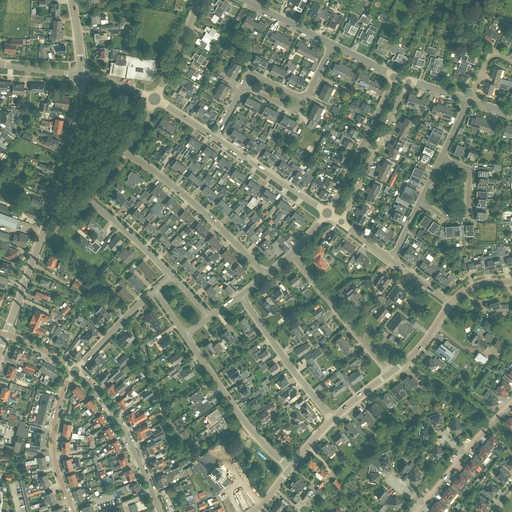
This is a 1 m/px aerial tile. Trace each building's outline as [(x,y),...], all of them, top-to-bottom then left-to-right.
[(88,0),(89,5),(88,6),(89,9),(94,9),(94,8),(94,3),(98,2),(99,7),(104,7),(103,0),(88,0)] [(229,13),(232,8),(228,5),(229,4),(224,1),(223,2),(219,0),(218,0),(216,4),(218,6),(216,9),(223,14),(224,11),(225,12),(226,11),(229,13)] [(292,0),(291,3),(295,5),(293,9),(301,12),(307,0),(292,0)] [(49,1),(45,1),(39,1),(39,6),(45,6),(45,5),(51,5),(51,15),(59,15),(59,4),(51,4),(51,1),(49,1)] [(323,19),(327,11),(328,9),(325,8),(324,10),(322,9),(323,8),(317,5),(314,10),(312,9),(309,16),(314,19),(314,21),(317,22),(319,19),(318,18),(319,16),(323,19)] [(225,15),(223,14),(216,9),(213,13),(210,11),(207,16),(212,19),(211,20),(215,23),(216,22),(220,24),(221,23),(224,25),(225,23),(222,21),(224,18),(223,18),(225,15)] [(327,11),(323,19),(327,20),(328,21),(327,23),(326,22),(324,26),(327,28),(328,26),(334,29),(337,24),(339,25),(343,18),(342,17),(343,16),(340,14),(339,16),(333,13),(332,14),(327,11)] [(105,14),(99,15),(99,14),(91,16),(92,24),(100,23),(100,20),(106,19),(105,14)] [(355,24),(356,22),(358,18),(351,14),(349,19),(350,19),(348,23),(346,23),(343,29),(345,30),(343,34),(349,37),(351,33),(355,35),(358,28),(359,26),(355,24)] [(252,29),(256,22),(253,21),(254,19),(248,15),(243,25),(252,29)] [(53,29),(61,30),(61,20),(59,20),(59,18),(49,17),(46,17),(45,21),(53,21),(53,29)] [(511,27),(511,25),(511,24),(501,20),(506,22),(504,28),(508,29),(509,27),(511,27)] [(261,34),(266,24),(259,21),(258,24),(256,22),(252,29),(261,34)] [(496,40),(499,33),(495,31),(497,27),(491,24),(489,28),(487,28),(484,34),(486,35),(484,38),(490,41),(492,38),(496,40)] [(362,31),(359,37),(363,39),(361,43),(367,46),(369,42),(370,43),(373,36),(372,36),(374,31),(376,32),(378,28),(371,25),(369,29),(368,28),(366,32),(362,31)] [(217,40),(220,34),(216,32),(217,30),(213,28),(212,29),(207,26),(204,31),(206,32),(204,36),(211,40),(212,38),(213,38),(214,38),(217,40)] [(63,30),(61,30),(53,29),(53,36),(49,35),(49,39),(61,40),(61,38),(62,38),(63,35),(64,35),(64,30),(63,30)] [(278,44),(283,35),(276,31),(275,34),(272,32),(269,39),(268,41),(271,42),(272,41),(278,44)] [(511,33),(509,32),(507,37),(503,35),(500,42),(504,43),(502,47),(509,50),(510,46),(511,47),(511,46),(511,33)] [(107,36),(107,33),(103,33),(94,33),(94,37),(94,39),(94,40),(95,40),(95,42),(99,42),(99,40),(107,39),(107,36)] [(287,49),(291,42),(288,40),(289,38),(283,35),(278,44),(277,47),(280,49),(282,46),(287,49)] [(209,43),(211,40),(204,36),(201,40),(198,38),(195,42),(200,45),(199,47),(204,49),(205,48),(209,51),(212,45),(209,43)] [(391,52),(394,46),(389,43),(390,42),(384,39),(384,38),(380,36),(377,44),(379,45),(376,50),(382,53),(381,55),(384,56),(386,53),(385,52),(386,50),(387,51),(391,52)] [(394,46),(391,52),(395,55),(394,57),(393,56),(391,60),(396,62),(396,60),(401,63),(405,56),(403,55),(406,50),(400,47),(399,48),(397,47),(398,44),(400,42),(401,42),(402,40),(402,38),(399,37),(395,43),(394,46)] [(21,45),(22,41),(13,40),(12,43),(5,43),(5,51),(9,51),(8,55),(12,55),(12,51),(15,51),(15,45),(21,45)] [(305,56),(309,49),(306,48),(307,45),(301,42),(299,41),(295,47),(295,48),(297,50),(296,51),(305,56)] [(51,44),(52,53),(57,53),(57,55),(58,55),(58,56),(59,56),(60,56),(61,55),(61,54),(61,53),(65,52),(65,46),(58,46),(58,44),(51,44)] [(39,58),(47,58),(46,49),(48,49),(48,45),(40,45),(40,51),(39,51),(39,58)] [(126,56),(131,57),(132,52),(112,49),(112,50),(110,51),(105,50),(105,48),(96,48),(96,49),(95,49),(95,51),(96,52),(96,53),(96,58),(105,58),(105,57),(108,57),(108,58),(113,59),(116,59),(115,63),(115,64),(124,65),(126,56)] [(314,60),(319,51),(313,48),(311,50),(309,49),(305,56),(314,60)] [(421,54),(421,51),(417,50),(416,52),(414,57),(413,56),(411,63),(412,64),(411,67),(418,70),(419,66),(423,67),(425,60),(421,59),(422,54),(421,54)] [(205,66),(208,61),(204,59),(205,57),(201,54),(200,56),(195,53),(192,58),(195,59),(192,63),(199,67),(200,64),(202,65),(205,66)] [(258,67),(263,59),(263,57),(261,56),(260,56),(259,57),(256,55),(254,54),(252,59),(254,60),(252,64),(258,67)] [(474,68),(475,64),(474,63),(476,57),(469,54),(468,56),(462,54),(460,60),(461,61),(459,66),(466,69),(468,64),(471,65),(470,66),(474,68)] [(155,60),(131,57),(126,56),(124,65),(115,64),(112,63),(110,74),(138,79),(137,79),(152,81),(155,60)] [(438,59),(435,58),(431,57),(430,62),(427,69),(431,70),(430,74),(437,76),(438,72),(445,75),(446,65),(442,64),(443,59),(438,57),(438,59)] [(230,68),(238,72),(241,66),(239,64),(240,62),(233,58),(232,61),(233,62),(230,68)] [(263,59),(258,67),(265,70),(269,62),(263,59)] [(199,67),(192,63),(190,67),(186,65),(183,69),(188,72),(187,74),(192,76),(193,75),(196,77),(200,72),(201,73),(203,70),(199,67)] [(341,75),(346,66),(339,63),(338,65),(335,64),(333,69),(331,68),(329,72),(331,73),(332,71),(341,75)] [(276,76),(281,68),(274,64),(270,73),(276,76)] [(346,66),(341,75),(347,78),(346,80),(352,83),(357,75),(351,72),(352,69),(346,66)] [(464,73),(466,69),(459,66),(457,71),(455,71),(453,77),(459,79),(458,81),(465,84),(468,78),(469,78),(471,75),(467,73),(467,74),(464,73)] [(510,87),(511,82),(499,78),(502,70),(494,67),(491,77),(495,79),(494,82),(501,84),(510,87)] [(235,78),(238,72),(230,68),(227,74),(235,78)] [(281,68),(276,76),(283,79),(285,75),(287,71),(281,68)] [(367,90),(371,81),(369,79),(370,77),(360,72),(356,81),(365,86),(364,88),(367,90)] [(298,77),(292,74),(288,82),(294,85),(298,77)] [(301,88),(305,80),(298,77),(294,85),(301,88)] [(371,81),(367,90),(370,91),(371,89),(377,92),(377,93),(382,95),(383,92),(378,89),(382,83),(375,79),(374,82),(371,81)] [(187,94),(189,95),(191,96),(193,93),(197,88),(192,85),(193,84),(189,81),(188,83),(183,80),(180,84),(183,86),(181,90),(187,94)] [(218,89),(227,93),(230,87),(227,86),(228,84),(221,80),(220,82),(222,83),(218,89)] [(9,96),(9,89),(7,89),(7,82),(1,81),(1,91),(1,94),(6,94),(6,97),(9,97),(9,96)] [(499,88),(501,84),(494,82),(493,84),(487,82),(483,93),(492,95),(494,87),(499,88)] [(43,92),(44,84),(31,83),(30,92),(43,92)] [(18,94),(18,84),(13,84),(12,89),(9,89),(9,96),(12,96),(12,94),(18,94)] [(18,94),(23,95),(23,97),(26,97),(27,90),(24,90),(24,85),(18,84),(18,94)] [(330,94),(333,88),(325,84),(322,90),(330,94)] [(223,100),(227,93),(218,89),(215,95),(223,100)] [(187,94),(181,90),(178,94),(174,92),(172,96),(177,99),(176,100),(180,103),(181,102),(185,104),(188,99),(185,97),(187,94)] [(327,101),(330,94),(322,90),(319,97),(327,101)] [(416,106),(419,99),(416,98),(417,96),(410,94),(407,101),(405,100),(404,104),(406,105),(407,103),(416,106)] [(52,104),(55,104),(55,106),(68,108),(69,99),(56,97),(56,99),(53,99),(52,104)] [(250,109),(254,100),(248,97),(243,105),(250,109)] [(426,110),(429,100),(422,98),(422,100),(419,99),(416,106),(426,110)] [(350,107),(362,112),(363,110),(368,112),(371,106),(370,106),(373,101),(369,99),(367,104),(363,102),(359,100),(356,106),(351,104),(350,107)] [(256,112),(260,104),(254,100),(250,109),(256,112)] [(201,101),(196,107),(199,109),(196,113),(201,117),(206,110),(203,108),(206,105),(201,101)] [(320,115),(323,109),(315,104),(312,110),(320,115)] [(333,109),(339,112),(341,109),(343,105),(340,104),(338,107),(334,106),(333,109)] [(441,116),(444,106),(438,104),(437,106),(434,105),(432,113),(441,116)] [(61,114),(62,108),(52,107),(52,106),(47,106),(47,111),(47,112),(51,112),(51,113),(61,114)] [(268,118),(272,110),(266,106),(263,112),(261,111),(259,115),(261,116),(262,115),(268,118)] [(451,119),(453,111),(450,110),(451,108),(444,106),(441,116),(451,119)] [(361,115),(362,112),(350,107),(349,109),(354,112),(350,118),(354,120),(355,120),(358,121),(356,125),(360,127),(362,123),(365,117),(361,115)] [(209,112),(206,110),(201,117),(202,118),(201,119),(205,122),(206,120),(207,121),(210,116),(213,118),(213,117),(215,118),(218,113),(211,108),(209,112)] [(9,112),(6,112),(2,111),(1,117),(15,118),(15,114),(16,113),(21,114),(21,109),(9,109),(9,112)] [(278,113),(272,110),(268,118),(274,121),(273,122),(276,124),(278,119),(276,118),(278,113)] [(321,115),(320,115),(312,110),(308,117),(312,119),(308,128),(313,131),(315,128),(321,115)] [(286,127),(290,119),(284,116),(280,124),(286,127)] [(468,122),(467,125),(470,126),(470,125),(476,127),(476,128),(476,129),(479,130),(480,128),(483,118),(476,116),(475,119),(472,118),(472,119),(469,118),(469,119),(468,122)] [(15,118),(1,117),(1,122),(8,123),(8,126),(14,126),(15,118)] [(163,118),(156,130),(161,133),(163,130),(171,135),(172,133),(176,128),(169,124),(170,123),(163,118)] [(399,121),(398,124),(409,129),(411,124),(412,121),(406,118),(403,123),(399,121)] [(493,135),(496,125),(489,123),(490,121),(483,118),(480,128),(489,131),(489,133),(493,135)] [(296,122),(290,119),(286,127),(289,129),(288,131),(291,133),(292,130),(296,122)] [(431,134),(440,138),(445,129),(435,125),(435,124),(431,122),(429,125),(434,128),(431,134)] [(240,133),(242,130),(243,129),(240,127),(234,123),(230,130),(233,131),(230,136),(235,140),(240,133)] [(50,128),(54,128),(53,132),(60,133),(62,127),(51,125),(47,124),(47,126),(50,127),(50,128)] [(398,124),(397,127),(401,128),(398,134),(401,135),(400,138),(406,141),(411,143),(413,144),(413,143),(414,141),(408,138),(405,137),(405,135),(406,134),(409,129),(398,124)] [(511,126),(506,125),(503,134),(511,137),(511,139),(511,126)] [(343,134),(350,138),(351,135),(356,137),(359,131),(351,127),(350,130),(346,129),(343,134)] [(0,135),(2,136),(1,137),(5,139),(8,134),(11,136),(13,134),(6,129),(4,132),(0,128),(0,135)] [(246,140),(250,134),(245,131),(242,135),(240,133),(235,140),(240,143),(244,139),(246,140)] [(251,150),(255,143),(253,141),(255,138),(250,134),(246,140),(249,142),(245,147),(251,150)] [(348,140),(350,138),(343,134),(340,140),(344,142),(343,145),(350,149),(353,143),(348,140)] [(436,148),(440,138),(431,134),(428,139),(427,138),(426,139),(423,138),(422,141),(426,143),(436,148)] [(52,146),(52,147),(56,148),(59,141),(51,138),(47,137),(46,143),(50,144),(49,145),(52,146)] [(190,145),(189,146),(187,150),(189,152),(191,148),(192,146),(196,140),(192,137),(187,142),(190,145)] [(398,151),(398,150),(400,147),(403,148),(406,142),(400,139),(398,141),(395,140),(393,145),(389,143),(388,146),(398,151)] [(191,148),(189,152),(185,156),(187,157),(189,156),(193,150),(196,152),(197,150),(201,144),(196,140),(192,146),(191,148)] [(262,151),(266,145),(261,141),(258,145),(255,143),(251,150),(256,154),(259,149),(262,151)] [(464,147),(458,144),(454,154),(464,158),(467,148),(469,142),(466,141),(464,147)] [(431,157),(436,148),(426,143),(422,152),(431,157)] [(175,155),(178,151),(169,145),(166,149),(164,147),(160,153),(158,152),(156,152),(153,156),(156,158),(156,159),(162,163),(170,152),(175,155)] [(267,161),(272,154),(269,152),(271,148),(266,145),(262,151),(265,153),(261,157),(267,161)] [(388,146),(386,148),(390,150),(388,156),(395,159),(398,154),(399,154),(400,152),(399,151),(398,150),(398,151),(388,146)] [(205,156),(202,159),(202,160),(204,161),(212,150),(207,147),(203,152),(206,154),(205,156)] [(473,161),(477,151),(467,148),(464,158),(473,161)] [(212,150),(204,161),(206,162),(209,159),(210,157),(213,159),(217,154),(212,150)] [(278,162),(282,155),(277,152),(274,156),(272,154),(267,161),(272,165),(275,160),(278,162)] [(431,157),(422,152),(420,156),(418,155),(417,158),(418,158),(417,161),(427,166),(431,157)] [(331,159),(338,163),(339,160),(344,162),(347,156),(339,153),(337,156),(333,154),(331,159)] [(283,172),(287,165),(285,163),(287,159),(282,155),(278,162),(281,163),(277,168),(283,172)] [(219,172),(227,161),(222,157),(218,163),(216,165),(219,167),(217,170),(219,172)] [(336,165),(338,163),(331,159),(329,159),(326,157),(325,157),(324,159),(328,161),(329,162),(328,165),(332,167),(331,170),(338,174),(341,168),(336,165)] [(177,170),(182,164),(177,160),(172,166),(177,170)] [(227,161),(219,172),(217,174),(220,175),(221,173),(224,170),(225,168),(228,170),(232,164),(227,161)] [(389,171),(392,165),(391,164),(385,161),(382,167),(378,165),(377,167),(387,172),(388,172),(387,172),(391,174),(392,172),(389,171)] [(294,172),(298,166),(293,163),(290,166),(287,165),(283,172),(288,175),(291,170),(294,172)] [(40,168),(46,170),(45,172),(49,174),(49,172),(52,173),(54,167),(55,165),(51,164),(50,166),(47,165),(47,166),(41,164),(40,168)] [(182,174),(187,168),(182,164),(177,170),(182,174)] [(192,183),(196,177),(193,174),(199,167),(195,164),(190,169),(193,171),(191,173),(187,178),(192,183)] [(421,178),(426,168),(416,164),(412,173),(421,178)] [(303,175),(301,173),(303,169),(298,166),(294,172),(296,174),(293,179),(299,182),(303,175)] [(388,172),(387,172),(377,167),(376,170),(380,172),(377,177),(384,180),(387,172),(388,172)] [(478,178),(488,178),(489,171),(492,172),(493,167),(489,167),(489,168),(479,167),(478,178)] [(233,184),(241,173),(236,169),(232,174),(230,176),(231,178),(235,181),(233,183),(233,184)] [(310,183),(314,177),(306,171),(303,175),(299,182),(304,186),(307,181),(310,183)] [(143,180),(132,172),(131,172),(128,177),(129,178),(126,182),(133,187),(137,180),(141,183),(143,180)] [(225,178),(229,174),(226,172),(218,182),(221,184),(225,178)] [(241,173),(233,184),(235,185),(237,182),(240,184),(242,182),(246,176),(241,173)] [(417,187),(421,178),(412,173),(408,182),(417,187)] [(319,185),(326,188),(327,185),(332,188),(335,182),(331,180),(333,177),(326,174),(324,177),(323,180),(321,179),(321,180),(315,178),(313,182),(316,183),(317,184),(319,185)] [(196,177),(192,183),(197,187),(202,182),(200,180),(202,177),(199,175),(196,177)] [(207,196),(212,190),(209,188),(213,183),(211,181),(213,178),(211,176),(206,181),(209,183),(207,186),(202,191),(207,196)] [(488,185),(488,178),(478,178),(477,188),(488,189),(493,189),(492,189),(492,185),(488,185)] [(248,194),(256,183),(251,180),(247,184),(245,182),(241,188),(244,189),(246,187),(249,189),(246,193),(248,194)] [(413,196),(417,187),(408,182),(403,191),(404,192),(413,196)] [(34,189),(38,191),(45,193),(47,187),(41,184),(36,183),(34,189)] [(256,183),(248,194),(250,196),(252,193),(255,195),(257,192),(261,187),(256,183)] [(377,194),(381,186),(374,183),(372,188),(368,186),(367,189),(377,194)] [(324,191),(326,188),(319,185),(317,184),(316,187),(317,188),(316,190),(320,192),(319,196),(326,199),(329,193),(324,191)] [(160,191),(161,190),(156,186),(151,192),(154,194),(150,199),(152,200),(156,196),(160,191)] [(493,189),(488,189),(477,188),(477,198),(487,199),(488,192),(493,192),(493,189)] [(263,204),(271,193),(266,189),(262,195),(265,197),(263,199),(264,199),(261,202),(263,204)] [(372,204),(377,194),(367,189),(365,192),(369,194),(367,199),(366,201),(372,204)] [(142,198),(148,192),(145,190),(142,194),(140,196),(138,195),(136,197),(141,200),(142,198)] [(160,205),(161,204),(159,202),(166,195),(161,190),(160,191),(156,196),(158,198),(157,200),(156,203),(152,208),(151,209),(154,212),(159,206),(160,205)] [(212,190),(207,196),(210,198),(209,199),(211,202),(217,195),(212,190)] [(408,205),(413,196),(404,192),(403,191),(400,198),(398,197),(396,199),(399,201),(408,205)] [(128,202),(127,200),(117,192),(111,199),(121,207),(124,203),(126,205),(125,205),(129,208),(134,201),(131,198),(128,201),(128,202)] [(271,193),(263,204),(267,206),(269,203),(271,204),(272,202),(276,197),(271,193)] [(28,199),(31,200),(30,204),(39,208),(42,200),(33,196),(29,195),(28,199)] [(170,208),(175,203),(170,198),(165,204),(164,205),(166,208),(167,206),(170,208)] [(486,209),(487,199),(477,198),(476,208),(486,209)] [(222,209),(227,204),(222,199),(217,204),(222,209)] [(397,204),(394,210),(404,214),(408,205),(399,201),(396,199),(395,203),(397,204)] [(277,205),(276,207),(279,210),(276,213),(278,214),(278,215),(286,204),(281,200),(277,205)] [(234,211),(242,203),(240,201),(238,202),(232,209),(227,204),(222,209),(224,212),(223,212),(226,215),(227,214),(232,209),(234,211)] [(175,212),(180,207),(175,203),(170,208),(168,210),(170,212),(172,210),(175,212)] [(241,218),(236,213),(243,207),(243,206),(244,205),(242,203),(234,211),(236,213),(231,218),(236,223),(241,218)] [(159,206),(154,212),(158,215),(163,209),(162,208),(164,206),(161,204),(160,205),(159,206)] [(286,204),(278,215),(280,216),(283,212),(286,215),(291,207),(286,204)] [(367,216),(369,211),(370,212),(371,209),(370,208),(364,205),(361,210),(357,208),(356,211),(367,216)] [(12,208),(10,213),(20,217),(22,211),(17,209),(12,208)] [(486,219),(486,209),(476,208),(475,218),(486,219)] [(35,218),(37,213),(27,209),(25,215),(35,218)] [(136,220),(140,214),(136,210),(131,216),(136,220)] [(184,220),(189,215),(184,210),(177,218),(175,216),(171,220),(169,223),(172,226),(175,223),(174,222),(175,221),(178,221),(181,218),(184,220)] [(399,224),(404,214),(394,210),(390,219),(399,224)] [(364,220),(367,216),(356,211),(355,213),(359,215),(356,221),(355,223),(360,225),(361,223),(363,224),(363,223),(364,224),(365,221),(364,220)] [(258,216),(260,218),(263,220),(265,217),(258,212),(256,214),(258,216)] [(293,222),(290,225),(292,226),(300,216),(295,212),(291,217),(292,217),(292,218),(294,219),(292,221),(293,222)] [(19,220),(0,213),(0,222),(16,229),(19,220)] [(140,224),(145,219),(140,214),(136,220),(140,224)] [(241,228),(246,223),(247,222),(244,220),(248,216),(245,214),(241,218),(236,223),(241,228)] [(182,222),(184,224),(186,222),(189,225),(194,219),(189,215),(184,220),(182,222)] [(421,239),(428,230),(434,221),(425,215),(419,224),(425,228),(422,231),(420,230),(416,235),(421,239)] [(300,216),(292,226),(294,228),(297,224),(300,227),(301,224),(305,219),(300,216)] [(87,226),(98,235),(95,238),(101,242),(104,238),(101,236),(103,234),(101,232),(103,229),(92,220),(87,226)] [(440,236),(442,227),(434,221),(428,230),(436,235),(440,236)] [(154,227),(156,224),(154,222),(151,224),(149,222),(144,228),(149,232),(154,227)] [(166,222),(158,230),(161,232),(168,224),(166,222)] [(196,234),(203,227),(198,223),(193,229),(193,228),(192,230),(194,232),(196,234)] [(250,237),(255,233),(253,230),(257,226),(254,223),(250,227),(250,228),(245,232),(250,237)] [(379,239),(384,232),(381,230),(384,226),(379,223),(374,229),(377,231),(374,235),(379,239)] [(154,227),(149,232),(153,236),(155,234),(158,231),(156,229),(157,228),(158,226),(156,224),(154,227)] [(170,227),(168,224),(161,232),(162,234),(162,235),(157,240),(161,244),(166,239),(168,237),(164,233),(165,232),(170,227)] [(464,236),(474,235),(473,224),(463,225),(464,236)] [(453,236),(464,236),(463,225),(452,226),(453,236)] [(443,237),(453,236),(452,226),(442,227),(440,236),(443,237)] [(203,227),(196,234),(199,237),(200,235),(203,237),(208,231),(203,227)] [(192,230),(189,228),(188,230),(185,233),(185,232),(183,235),(182,237),(184,239),(186,237),(192,230)] [(384,232),(379,239),(384,243),(387,238),(390,240),(394,234),(387,228),(384,232)] [(255,233),(250,237),(255,242),(260,237),(258,235),(262,232),(259,229),(255,233)] [(263,238),(268,234),(273,229),(271,231),(268,229),(266,231),(261,236),(263,238)] [(0,239),(7,242),(10,235),(0,231),(0,239)] [(332,244),(338,236),(332,231),(326,240),(332,244)] [(29,237),(20,233),(19,236),(14,235),(12,242),(17,243),(17,242),(21,243),(20,245),(26,247),(29,237)] [(288,242),(293,237),(289,233),(284,239),(288,242)] [(74,242),(85,251),(91,244),(80,235),(74,242)] [(173,245),(179,239),(178,239),(180,237),(179,235),(176,237),(171,242),(173,245)] [(212,245),(217,240),(213,235),(207,241),(212,245)] [(281,245),(286,241),(286,240),(281,235),(276,240),(281,245)] [(116,236),(109,245),(106,242),(101,247),(105,251),(109,246),(114,251),(123,242),(116,236)] [(179,239),(173,245),(176,247),(181,242),(184,240),(181,237),(179,240),(179,239)] [(199,245),(204,241),(201,238),(194,246),(194,245),(192,247),(194,249),(195,250),(199,246),(199,245)] [(166,249),(171,244),(166,239),(161,244),(166,249)] [(216,250),(222,245),(217,240),(212,245),(208,248),(211,251),(214,248),(216,250)] [(269,247),(272,245),(267,240),(259,247),(261,249),(260,250),(262,253),(263,252),(269,247)] [(96,247),(93,251),(95,253),(101,246),(95,241),(92,244),(96,247)] [(346,242),(343,245),(341,243),(337,249),(340,251),(341,250),(343,252),(345,250),(351,254),(355,248),(346,242)] [(284,243),(280,248),(286,253),(290,248),(284,243)] [(14,260),(15,257),(17,257),(18,255),(17,254),(18,251),(4,245),(2,252),(6,253),(5,256),(6,256),(6,258),(10,259),(11,259),(14,260)] [(322,271),(329,265),(321,255),(325,252),(320,246),(310,254),(314,260),(313,261),(322,271)] [(413,254),(416,250),(410,246),(407,250),(403,257),(408,260),(413,254)] [(179,252),(181,249),(180,248),(176,249),(174,247),(168,253),(171,256),(172,255),(174,257),(179,252)] [(273,252),(269,247),(263,252),(268,257),(269,256),(270,258),(273,254),(272,253),(273,252)] [(186,257),(191,252),(189,250),(186,252),(182,248),(181,249),(179,252),(174,257),(178,261),(183,256),(183,255),(186,257)] [(126,264),(136,254),(130,249),(126,254),(123,251),(119,256),(121,258),(121,259),(126,264)] [(197,252),(195,250),(194,249),(191,252),(186,257),(188,260),(193,255),(197,252)] [(225,259),(231,254),(226,249),(221,255),(221,254),(220,256),(222,258),(223,257),(225,259)] [(419,262),(423,255),(416,250),(413,254),(408,260),(413,264),(416,260),(419,262)] [(208,257),(205,260),(208,263),(217,254),(215,251),(213,253),(209,257),(208,257)] [(418,268),(423,272),(428,265),(431,261),(426,258),(429,253),(426,251),(423,255),(419,262),(421,264),(418,268)] [(501,262),(504,262),(502,254),(501,251),(498,251),(499,253),(496,254),(497,259),(494,259),(493,260),(495,268),(502,266),(501,262)] [(511,265),(511,256),(509,257),(508,253),(502,254),(501,251),(502,254),(504,262),(507,261),(508,266),(511,265)] [(213,262),(219,256),(217,254),(208,263),(207,263),(210,265),(213,262)] [(235,258),(231,254),(225,259),(222,262),(224,265),(227,261),(230,264),(224,269),(225,269),(222,272),(224,274),(227,271),(233,265),(231,263),(235,258)] [(360,254),(357,258),(354,256),(349,262),(353,264),(356,267),(359,269),(361,265),(364,267),(369,260),(360,254)] [(429,254),(427,258),(433,262),(436,258),(429,254)] [(60,265),(61,262),(58,261),(57,262),(56,262),(57,257),(50,255),(50,256),(49,256),(49,257),(49,258),(48,260),(60,265)] [(493,260),(494,259),(493,255),(489,256),(483,257),(483,256),(485,265),(488,264),(489,269),(495,268),(493,260)] [(482,265),(485,265),(483,256),(477,257),(478,260),(474,261),(474,262),(476,271),(483,269),(482,265)] [(476,271),(474,262),(471,263),(470,259),(468,259),(467,257),(464,258),(466,268),(469,267),(470,272),(476,271)] [(65,269),(60,265),(48,260),(47,263),(46,264),(46,265),(46,266),(53,269),(54,266),(55,266),(55,267),(58,267),(57,270),(64,273),(65,269)] [(186,269),(191,265),(187,260),(181,265),(186,269)] [(204,265),(206,262),(204,260),(196,268),(198,270),(204,265)] [(149,279),(155,273),(143,261),(137,266),(149,279)] [(204,265),(198,270),(200,272),(208,265),(206,262),(204,265)] [(1,269),(4,270),(3,271),(4,273),(6,274),(7,273),(8,272),(10,273),(13,266),(3,263),(1,269)] [(431,267),(428,265),(423,272),(429,276),(432,271),(434,273),(439,267),(434,263),(431,267)] [(190,274),(195,269),(191,265),(186,269),(190,274)] [(227,271),(229,274),(231,272),(233,274),(235,272),(237,274),(243,269),(238,265),(235,268),(233,265),(227,271)] [(444,276),(444,277),(447,273),(439,267),(434,273),(437,275),(433,279),(439,283),(444,276)] [(242,279),(247,274),(243,269),(237,274),(234,278),(230,282),(227,284),(232,289),(234,286),(231,283),(235,280),(236,279),(236,280),(240,277),(242,279)] [(203,277),(203,278),(206,275),(204,273),(201,275),(199,273),(194,278),(198,282),(203,277)] [(138,290),(144,284),(133,274),(127,280),(138,290)] [(6,288),(7,285),(6,285),(8,279),(0,275),(0,287),(5,289),(5,288),(6,288)] [(444,276),(439,283),(444,287),(446,284),(449,286),(451,287),(455,282),(453,281),(454,278),(449,275),(446,278),(444,277),(444,276)] [(296,276),(290,281),(294,286),(292,288),(295,292),(304,285),(301,281),(296,276)] [(382,292),(385,288),(391,280),(385,276),(376,287),(382,292)] [(39,284),(46,287),(52,289),(54,282),(49,280),(42,277),(39,284)] [(207,282),(203,278),(203,277),(198,282),(202,287),(207,282)] [(126,302),(131,296),(126,291),(126,290),(124,288),(127,285),(121,279),(117,283),(123,288),(120,291),(120,292),(117,294),(120,297),(121,297),(126,302)] [(210,295),(219,287),(217,284),(213,288),(211,286),(205,291),(210,295)] [(228,295),(233,290),(228,285),(223,290),(228,295)] [(360,300),(362,299),(356,291),(359,289),(356,285),(344,294),(349,301),(350,301),(355,307),(361,302),(360,300)] [(219,287),(210,295),(214,300),(219,295),(217,293),(221,289),(219,287)] [(403,300),(407,294),(397,287),(389,298),(395,302),(399,297),(403,300)] [(292,299),(294,298),(286,289),(283,292),(280,289),(274,294),(279,300),(282,297),(284,300),(290,296),(292,299)] [(49,295),(44,293),(36,290),(35,293),(34,293),(33,295),(34,296),(34,297),(42,300),(42,301),(44,302),(45,301),(47,302),(49,295)] [(469,292),(471,300),(479,298),(476,290),(469,292)] [(269,304),(266,301),(261,305),(267,312),(269,310),(273,315),(279,310),(280,309),(274,302),(272,304),(271,302),(269,304)] [(374,317),(380,321),(389,310),(383,306),(384,305),(387,308),(389,305),(384,301),(380,305),(383,307),(374,317)] [(499,301),(490,304),(491,310),(496,308),(497,311),(499,311),(509,311),(508,304),(500,304),(499,301)] [(64,317),(71,308),(67,304),(60,312),(56,308),(53,312),(63,316),(64,317)] [(320,306),(319,305),(314,308),(316,310),(312,313),(316,319),(325,312),(321,306),(320,306)] [(107,320),(111,316),(102,308),(96,314),(98,316),(93,321),(98,326),(105,319),(107,320)] [(47,322),(48,320),(49,321),(51,320),(52,318),(51,317),(49,316),(50,316),(45,314),(36,310),(34,314),(34,315),(43,319),(42,320),(47,322)] [(53,312),(51,311),(50,314),(56,317),(56,318),(61,321),(62,319),(65,321),(67,319),(64,317),(63,316),(53,312)] [(149,321),(154,328),(156,332),(161,328),(159,325),(160,324),(152,311),(143,317),(147,322),(149,321)] [(406,338),(413,329),(406,323),(408,321),(398,313),(387,327),(397,335),(399,332),(406,338)] [(34,315),(34,314),(33,314),(29,323),(30,323),(39,327),(39,326),(40,325),(42,326),(43,325),(44,323),(44,322),(42,321),(42,320),(43,319),(34,315)] [(244,330),(249,326),(244,318),(238,322),(244,330)] [(283,318),(274,325),(276,327),(285,321),(283,318)] [(313,329),(320,323),(318,320),(313,324),(311,326),(313,329)] [(88,321),(86,323),(89,326),(87,327),(90,330),(83,338),(89,344),(97,335),(92,329),(94,327),(88,321)] [(44,328),(39,326),(39,327),(30,323),(28,328),(37,332),(42,334),(43,332),(44,332),(45,331),(43,330),(44,328)] [(309,331),(310,331),(312,334),(317,329),(319,327),(326,336),(332,332),(325,323),(322,325),(320,323),(313,329),(309,331)] [(496,337),(500,331),(494,327),(491,324),(487,330),(487,331),(496,337)] [(59,346),(68,332),(65,330),(64,332),(62,335),(60,334),(61,328),(58,326),(51,337),(56,340),(54,343),(59,346)] [(301,340),(311,333),(308,330),(306,331),(307,332),(305,334),(299,326),(296,328),(296,327),(295,327),(295,326),(293,326),(291,327),(291,328),(292,329),(290,331),(296,340),(299,338),(301,340)] [(251,340),(256,336),(254,333),(255,333),(252,329),(246,333),(249,337),(251,340)] [(231,336),(227,330),(219,336),(223,341),(225,340),(227,342),(230,340),(232,343),(238,339),(234,333),(231,336)] [(68,332),(59,346),(65,349),(70,340),(68,338),(70,336),(67,334),(68,332)] [(132,340),(135,338),(129,332),(127,335),(125,333),(117,341),(123,347),(131,339),(132,340)] [(481,338),(478,336),(479,336),(474,332),(469,339),(468,340),(469,342),(471,343),(473,343),(473,342),(474,342),(474,343),(475,344),(476,344),(481,349),(482,348),(484,350),(488,345),(485,344),(480,339),(481,338)] [(490,342),(494,337),(488,332),(484,337),(490,342)] [(311,333),(301,340),(303,343),(311,337),(313,336),(311,333)] [(157,340),(158,341),(163,348),(173,342),(168,335),(159,341),(156,336),(152,339),(146,343),(148,346),(150,345),(157,340)] [(336,341),(344,352),(343,352),(346,356),(352,352),(349,348),(351,347),(342,336),(336,341)] [(69,348),(70,348),(73,350),(81,340),(78,337),(76,339),(69,348)] [(498,338),(493,346),(501,352),(502,351),(506,354),(511,349),(507,346),(507,345),(498,338)] [(458,352),(456,351),(458,349),(447,340),(442,345),(445,347),(444,348),(442,346),(441,348),(439,346),(435,350),(442,356),(444,358),(450,362),(447,359),(451,354),(454,356),(458,352)] [(216,343),(213,345),(210,342),(205,346),(210,354),(211,355),(214,353),(215,354),(221,350),(220,350),(223,348),(219,342),(216,344),(216,343)] [(297,348),(295,350),(295,351),(299,357),(308,350),(307,348),(311,346),(308,342),(305,345),(304,345),(300,348),(298,349),(297,348)] [(81,353),(84,349),(80,346),(77,350),(78,349),(77,348),(76,349),(75,349),(71,355),(70,356),(73,357),(76,359),(78,356),(79,357),(82,354),(81,353)] [(257,349),(255,346),(250,350),(248,352),(250,355),(251,354),(256,361),(257,360),(261,358),(263,360),(270,355),(266,350),(264,351),(262,348),(260,350),(259,348),(257,349)] [(25,358),(25,357),(27,358),(28,355),(22,353),(23,351),(15,348),(15,349),(14,349),(14,350),(14,351),(14,352),(13,354),(25,358)] [(318,381),(324,377),(314,363),(316,362),(314,360),(323,354),(319,349),(305,358),(308,363),(307,363),(310,367),(308,368),(316,379),(317,379),(318,381)] [(173,366),(184,359),(180,352),(169,359),(173,366)] [(486,358),(478,353),(475,359),(484,365),(486,363),(484,362),(486,358)] [(124,368),(131,360),(125,354),(117,362),(124,368)] [(101,364),(105,360),(99,355),(87,368),(92,372),(95,370),(96,371),(98,368),(97,367),(100,364),(101,364)] [(351,366),(358,361),(355,357),(348,363),(351,366)] [(438,364),(439,365),(443,369),(446,366),(442,362),(435,358),(433,360),(430,358),(428,361),(427,360),(424,364),(431,370),(433,367),(434,368),(438,364)] [(44,373),(49,365),(44,361),(39,370),(44,373)] [(169,375),(177,370),(176,370),(180,367),(179,364),(174,367),(167,372),(167,373),(169,375),(168,375),(169,375)] [(280,369),(276,364),(269,368),(266,364),(260,368),(264,373),(269,369),(272,374),(280,369)] [(44,373),(46,374),(44,378),(45,379),(44,380),(45,381),(47,379),(49,376),(54,368),(49,365),(44,373)] [(8,369),(8,371),(21,376),(22,373),(16,371),(17,368),(10,366),(9,366),(8,366),(8,369)] [(177,370),(169,375),(171,379),(173,377),(179,373),(183,370),(181,367),(177,370)] [(54,368),(49,376),(54,380),(60,371),(54,368)] [(108,382),(120,372),(117,368),(110,373),(108,371),(104,374),(103,373),(98,378),(103,383),(106,380),(108,382)] [(187,369),(181,373),(177,375),(180,379),(184,376),(186,379),(194,374),(190,368),(187,370),(187,369)] [(232,380),(233,380),(233,381),(240,376),(242,380),(249,375),(246,370),(240,373),(238,370),(234,373),(233,371),(230,374),(230,375),(230,376),(230,377),(230,378),(231,380),(232,380)] [(344,377),(348,382),(350,380),(353,385),(364,376),(359,370),(349,378),(346,375),(344,377),(342,375),(344,377)] [(8,371),(7,374),(6,373),(5,376),(6,376),(6,377),(13,379),(12,381),(16,382),(17,379),(20,380),(21,376),(8,371)] [(122,371),(120,373),(113,379),(116,382),(123,377),(125,375),(122,371)] [(342,375),(340,372),(337,375),(342,382),(334,389),(333,388),(330,391),(335,397),(338,395),(338,394),(347,387),(345,385),(348,382),(344,377),(342,375)] [(275,379),(277,382),(281,388),(289,382),(285,376),(282,378),(280,375),(275,379)] [(413,377),(410,379),(408,376),(403,380),(409,388),(412,385),(414,388),(419,384),(413,377)] [(509,389),(511,386),(507,383),(509,380),(503,376),(498,383),(500,385),(508,392),(510,389),(509,389)] [(267,378),(261,383),(263,386),(265,384),(270,381),(267,378)] [(243,395),(249,391),(249,390),(250,388),(248,386),(251,384),(247,379),(237,386),(241,392),(240,392),(240,393),(241,395),(242,395),(243,394),(243,395)] [(119,385),(122,383),(122,382),(120,384),(119,381),(117,383),(114,385),(113,384),(107,388),(110,392),(115,388),(119,385)] [(115,394),(118,391),(121,395),(125,391),(124,389),(127,387),(123,382),(122,383),(119,385),(110,392),(113,396),(113,395),(114,396),(116,394),(115,394)] [(424,382),(423,383),(420,385),(425,392),(429,389),(424,382)] [(399,399),(405,394),(401,389),(403,387),(400,383),(391,390),(393,393),(394,392),(399,399)] [(3,386),(1,392),(8,394),(14,396),(15,396),(16,394),(13,393),(14,388),(9,387),(9,388),(7,387),(3,385),(3,386)] [(81,390),(77,385),(72,390),(74,393),(72,395),(72,396),(68,399),(70,401),(74,397),(76,395),(81,390)] [(506,394),(508,392),(500,385),(497,388),(495,386),(492,391),(497,395),(499,393),(504,396),(505,394),(506,394)] [(130,400),(134,396),(135,396),(132,392),(134,391),(132,387),(125,392),(127,395),(126,395),(127,396),(123,398),(117,402),(120,406),(130,400)] [(250,399),(251,401),(249,403),(253,408),(253,407),(256,411),(261,408),(258,404),(256,401),(259,398),(262,396),(262,395),(260,393),(264,390),(262,387),(258,390),(255,393),(256,395),(250,399)] [(145,400),(154,394),(151,389),(142,395),(145,400)] [(296,396),(299,394),(295,389),(290,393),(288,390),(281,396),(285,401),(288,399),(290,402),(297,397),(296,396)] [(76,395),(81,399),(86,394),(81,390),(76,395)] [(191,409),(201,401),(200,399),(204,396),(200,390),(190,397),(194,403),(189,406),(191,409)] [(491,408),(493,409),(498,403),(496,401),(498,399),(488,391),(484,397),(489,401),(486,404),(488,406),(488,407),(488,408),(489,409),(490,409),(491,409),(491,408)] [(15,396),(8,394),(1,392),(0,394),(0,397),(7,400),(7,397),(10,398),(10,399),(16,401),(16,400),(18,401),(18,398),(17,398),(17,397),(15,396)] [(41,398),(51,401),(53,395),(43,392),(41,398)] [(391,395),(388,397),(385,394),(380,399),(385,406),(390,401),(392,404),(396,401),(391,395)] [(130,400),(120,406),(123,410),(128,406),(134,402),(133,401),(136,399),(134,396),(130,400)] [(299,406),(305,402),(302,397),(296,402),(299,406)] [(49,407),(51,401),(41,398),(40,404),(49,407)] [(88,409),(94,404),(90,399),(84,403),(88,409)] [(162,411),(167,407),(162,400),(157,403),(162,411)] [(74,409),(76,408),(80,404),(78,401),(72,406),(74,409)] [(193,412),(198,410),(200,413),(198,415),(199,416),(202,414),(212,407),(207,401),(203,404),(201,401),(191,409),(193,410),(193,412)] [(271,405),(269,402),(263,407),(265,410),(258,415),(262,421),(265,419),(268,423),(274,419),(276,417),(275,414),(273,414),(271,415),(270,412),(274,409),(276,408),(275,406),(273,403),(271,405)] [(309,418),(312,420),(316,416),(310,410),(311,410),(306,403),(302,407),(306,410),(303,413),(308,419),(309,418)] [(372,414),(369,417),(374,422),(377,419),(376,418),(382,413),(374,403),(368,409),(372,414)] [(48,413),(49,407),(40,404),(38,410),(48,413)] [(94,404),(88,409),(92,414),(98,409),(94,404)] [(9,414),(6,413),(7,409),(4,408),(5,407),(0,405),(0,413),(2,415),(2,417),(8,419),(19,422),(20,418),(17,417),(17,416),(9,414)] [(207,428),(218,421),(216,418),(221,415),(216,409),(206,416),(210,422),(205,425),(207,428)] [(46,418),(48,413),(38,410),(37,416),(46,418)] [(133,412),(126,415),(129,420),(140,414),(139,412),(135,414),(136,415),(135,416),(133,412)] [(140,414),(129,420),(132,425),(138,422),(147,417),(144,412),(140,414)] [(375,423),(374,422),(369,417),(367,414),(364,416),(361,412),(358,414),(357,413),(355,416),(354,417),(360,424),(365,420),(367,423),(370,427),(375,423)] [(302,423),(304,420),(296,413),(292,417),(296,422),(293,425),(298,429),(299,429),(301,431),(306,426),(302,423)] [(93,425),(104,418),(102,414),(95,418),(92,420),(93,422),(91,423),(93,425)] [(435,417),(434,415),(428,417),(430,424),(434,423),(435,427),(436,426),(437,427),(440,426),(440,425),(443,423),(440,415),(435,417)] [(45,424),(46,418),(37,416),(35,422),(33,421),(32,424),(36,425),(40,426),(41,423),(45,424)] [(104,418),(93,425),(95,428),(98,426),(97,425),(99,424),(100,427),(107,422),(104,418)] [(461,429),(462,427),(459,425),(461,422),(455,418),(450,424),(452,426),(450,429),(457,434),(458,432),(459,432),(459,433),(460,433),(460,432),(461,432),(461,431),(462,431),(462,430),(461,430),(461,429)] [(17,438),(22,439),(23,436),(22,436),(22,435),(27,437),(29,429),(24,427),(25,424),(8,419),(7,423),(18,426),(16,433),(19,434),(19,435),(18,435),(17,438)] [(209,431),(214,427),(218,433),(228,426),(224,420),(220,423),(218,421),(207,428),(209,431)] [(356,424),(354,421),(351,423),(350,421),(343,427),(352,437),(358,432),(362,437),(365,434),(362,431),(356,424)] [(143,427),(142,427),(135,431),(137,435),(150,429),(147,423),(142,426),(143,427)] [(36,433),(36,439),(46,439),(46,435),(45,435),(45,433),(42,433),(42,432),(40,431),(41,428),(33,426),(30,425),(29,430),(32,431),(36,433)] [(277,426),(276,425),(274,428),(273,427),(271,430),(273,432),(276,435),(276,434),(277,435),(276,437),(279,440),(281,438),(286,443),(291,438),(287,435),(288,434),(282,429),(282,430),(281,429),(280,429),(279,428),(277,426)] [(430,440),(431,431),(428,430),(428,428),(428,427),(421,426),(420,433),(422,434),(421,439),(430,440)] [(102,433),(99,435),(101,438),(112,431),(110,427),(103,431),(104,433),(103,434),(102,433)] [(161,428),(152,432),(154,436),(163,432),(161,428)] [(150,429),(137,435),(139,440),(146,437),(152,434),(150,429)] [(102,440),(104,439),(105,441),(115,435),(112,431),(101,438),(102,440)] [(154,436),(152,437),(154,441),(165,436),(163,432),(154,436)] [(337,444),(342,440),(345,444),(349,439),(344,433),(342,435),(340,432),(333,438),(337,444)] [(91,434),(90,435),(87,436),(86,437),(87,438),(90,443),(95,441),(91,434)] [(486,443),(491,448),(494,446),(499,441),(492,435),(491,435),(489,437),(489,438),(487,440),(488,441),(486,443)] [(22,441),(22,439),(17,438),(17,440),(19,441),(18,441),(15,441),(14,448),(4,446),(3,450),(19,453),(20,449),(25,450),(26,443),(21,442),(21,441),(22,441)] [(37,450),(40,451),(41,447),(41,446),(44,446),(45,443),(46,439),(36,439),(35,445),(35,446),(29,445),(29,447),(29,448),(37,450)] [(117,440),(110,444),(110,443),(108,445),(109,447),(106,448),(107,451),(120,445),(117,440)] [(154,447),(157,445),(161,443),(163,442),(162,440),(159,441),(155,443),(153,441),(142,446),(145,451),(154,447)] [(332,448),(330,446),(328,443),(322,448),(329,457),(335,452),(336,453),(339,451),(335,445),(332,448)] [(489,450),(491,448),(486,443),(484,446),(483,445),(481,447),(480,446),(478,449),(487,455),(490,451),(489,450)] [(112,454),(115,452),(122,449),(120,445),(107,451),(104,453),(105,455),(109,453),(111,452),(112,454)] [(442,453),(443,451),(437,446),(435,448),(432,446),(427,453),(433,458),(435,455),(438,458),(439,456),(440,456),(441,456),(442,456),(442,455),(443,455),(443,454),(442,453)] [(29,448),(29,447),(26,447),(24,452),(36,455),(37,450),(29,448)] [(154,447),(145,451),(147,456),(154,453),(152,449),(154,448),(154,447)] [(488,456),(487,455),(478,449),(476,451),(477,452),(475,454),(476,455),(474,457),(482,463),(488,456)] [(231,481),(208,450),(200,456),(199,454),(194,457),(216,493),(231,481)] [(111,466),(127,459),(125,455),(118,457),(117,455),(111,457),(112,460),(109,461),(111,466)] [(26,465),(30,465),(46,462),(45,456),(38,458),(38,459),(26,461),(26,465)] [(152,467),(164,461),(166,460),(165,457),(158,461),(156,458),(149,461),(152,467)] [(384,460),(383,457),(376,460),(379,467),(382,465),(384,469),(385,468),(386,469),(389,468),(388,467),(392,466),(389,458),(384,460)] [(476,470),(482,463),(474,457),(472,460),(471,459),(470,461),(469,460),(467,463),(476,470)] [(127,459),(111,466),(114,464),(116,469),(122,467),(122,466),(128,463),(127,459)] [(310,459),(308,461),(308,462),(306,464),(313,470),(323,478),(326,475),(321,470),(321,471),(316,467),(318,465),(311,459),(310,459)] [(511,460),(511,461),(509,459),(506,462),(504,460),(501,462),(510,470),(511,468),(511,460)] [(409,465),(403,460),(403,461),(401,461),(400,463),(400,464),(397,469),(401,472),(402,471),(403,473),(406,470),(408,472),(415,464),(412,462),(409,465)] [(100,462),(95,464),(98,471),(103,468),(101,464),(103,464),(103,462),(103,461),(100,462)] [(164,461),(152,467),(154,472),(161,469),(160,466),(165,464),(164,461)] [(163,474),(156,477),(159,482),(171,477),(175,475),(179,473),(180,473),(178,470),(174,472),(173,471),(180,468),(178,464),(178,463),(165,470),(167,475),(164,476),(163,474)] [(193,474),(201,470),(197,463),(189,467),(193,474)] [(476,470),(467,463),(465,465),(466,466),(464,468),(465,469),(463,471),(469,476),(470,473),(471,474),(475,469),(476,470)] [(380,479),(381,475),(380,475),(380,474),(376,473),(377,468),(372,464),(370,466),(369,472),(371,473),(370,481),(379,482),(379,479),(380,479)] [(506,475),(508,472),(502,467),(499,470),(501,471),(499,473),(497,472),(496,472),(494,474),(494,475),(496,477),(497,477),(497,479),(498,480),(500,480),(504,484),(508,479),(507,479),(508,477),(506,475)] [(420,483),(421,483),(421,482),(421,481),(421,480),(420,480),(422,478),(418,476),(420,473),(415,468),(409,475),(412,477),(410,480),(416,485),(418,483),(419,484),(420,483)] [(121,479),(133,474),(131,469),(124,472),(124,474),(120,476),(121,479)] [(467,478),(469,476),(463,471),(461,474),(460,473),(459,475),(458,474),(456,477),(464,483),(468,479),(467,478)] [(171,477),(159,482),(161,487),(168,484),(167,482),(170,481),(173,479),(176,477),(180,476),(183,474),(182,472),(180,473),(179,473),(175,475),(171,477)] [(135,478),(133,474),(121,479),(122,482),(127,480),(128,481),(135,478)] [(464,483),(456,477),(454,480),(453,482),(454,483),(452,485),(457,490),(461,493),(467,486),(464,483)] [(292,482),(295,485),(302,490),(306,484),(299,479),(298,480),(295,478),(292,482)] [(337,491),(341,486),(336,480),(331,484),(337,491)] [(496,494),(499,490),(492,485),(493,483),(489,480),(486,485),(488,486),(485,490),(483,489),(481,492),(487,497),(489,494),(493,497),(495,494),(496,494)] [(133,493),(140,490),(137,484),(134,486),(132,482),(125,486),(125,485),(114,490),(117,496),(127,492),(127,493),(132,491),(133,493)] [(302,490),(295,485),(292,482),(287,487),(291,490),(290,490),(292,492),(289,497),(293,500),(298,495),(302,490)] [(456,492),(457,490),(452,485),(450,488),(449,487),(447,489),(447,488),(445,491),(453,498),(456,493),(456,492)] [(388,492),(386,491),(387,490),(383,487),(379,491),(378,491),(376,493),(376,494),(377,494),(376,495),(379,497),(378,499),(381,501),(379,502),(382,505),(389,497),(386,495),(388,492)] [(28,497),(33,495),(34,495),(34,494),(41,492),(40,488),(32,491),(32,492),(27,494),(28,497)] [(73,491),(75,496),(82,493),(85,492),(90,490),(89,488),(84,490),(84,488),(80,490),(80,488),(73,491)] [(323,499),(326,497),(318,488),(316,490),(323,499)] [(44,498),(45,501),(55,496),(53,491),(46,494),(42,496),(44,498)] [(449,502),(453,498),(445,491),(442,494),(443,494),(442,496),(443,497),(441,499),(448,506),(449,505),(447,503),(448,501),(449,502)] [(168,495),(164,496),(169,508),(173,506),(168,495)] [(187,500),(189,506),(195,504),(192,495),(186,498),(187,500)] [(486,509),(488,506),(487,506),(488,504),(484,502),(486,499),(481,495),(478,499),(480,500),(476,507),(483,511),(485,508),(486,509)] [(45,501),(39,503),(40,505),(45,503),(46,504),(49,503),(50,504),(57,501),(55,496),(45,501)] [(401,504),(403,502),(396,497),(394,499),(392,497),(386,504),(392,509),(394,506),(397,508),(399,507),(400,507),(401,507),(402,506),(402,505),(402,504),(401,504)] [(442,511),(443,511),(448,506),(441,499),(439,502),(438,501),(436,503),(435,503),(433,505),(442,511)] [(273,511),(279,511),(285,505),(279,500),(271,510),(273,511)]
